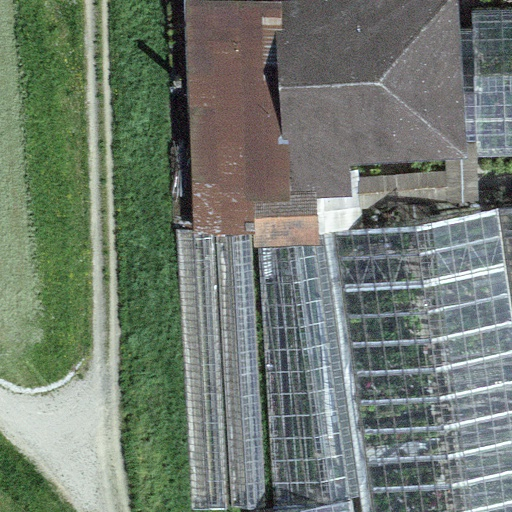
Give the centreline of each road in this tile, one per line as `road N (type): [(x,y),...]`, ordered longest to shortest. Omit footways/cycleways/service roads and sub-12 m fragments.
road 1 (track): [(95,0),(114,511)]
road 2 (track): [(0,405),(102,511)]
